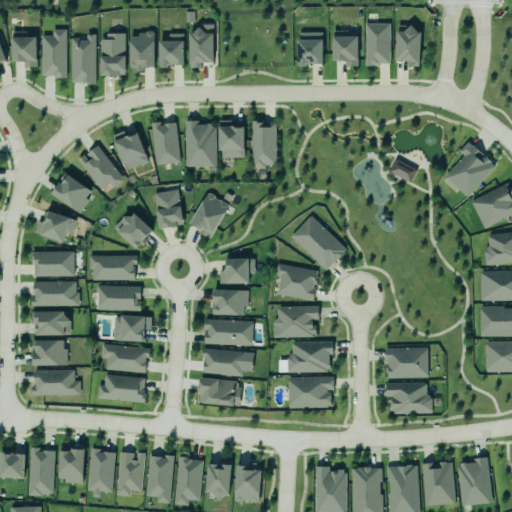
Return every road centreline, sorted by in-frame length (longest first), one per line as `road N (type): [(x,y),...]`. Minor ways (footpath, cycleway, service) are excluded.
road 1 (residential): [(8,406),(17,415),(311,440),(511,424)]
road 2 (residential): [(492,126),(437,96),(368,91),(124,100),(60,129)]
road 3 (residential): [(60,129),(25,176),(4,248),(8,406)]
road 4 (residential): [(81,116),(19,90),(0,96),(25,176)]
road 5 (residential): [(179,268),(169,426)]
road 6 (residential): [(357,296),(360,438)]
